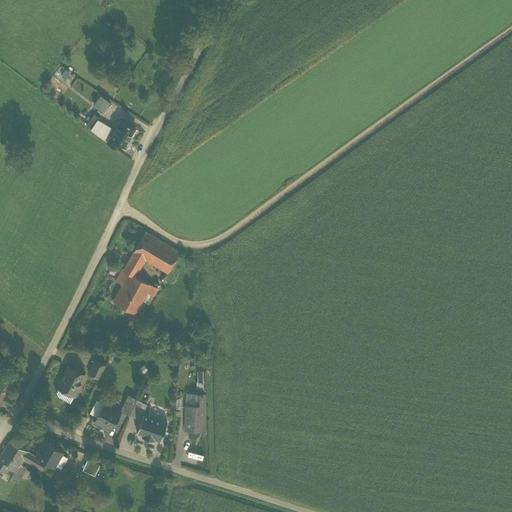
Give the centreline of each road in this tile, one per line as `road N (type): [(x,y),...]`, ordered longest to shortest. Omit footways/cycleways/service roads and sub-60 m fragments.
road 1 (unclassified): [(119,210),(182,246),(208,246),(511,30)]
road 2 (residential): [(9,420),(308,511)]
road 3 (unclassified): [(9,420),(119,210)]
road 4 (unclassified): [(119,210),(227,0)]
